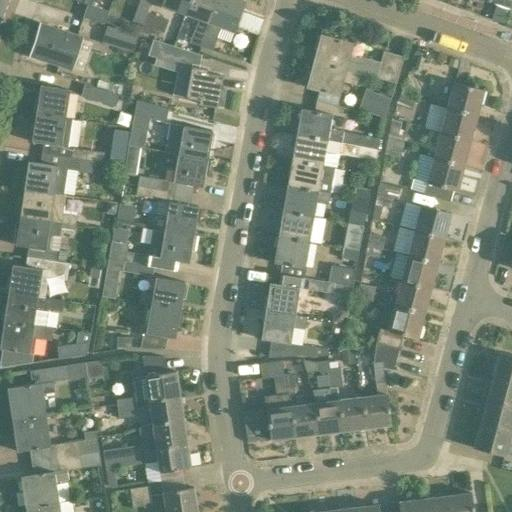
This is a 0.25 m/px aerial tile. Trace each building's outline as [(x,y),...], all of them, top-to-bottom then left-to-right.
[(95,6),(97,0),(84,0),(83,3),(87,5),(83,16),(103,24),(108,11),(95,6)] [(139,0),(132,21),(141,24),(146,12),(150,0),(139,0)] [(185,13),(189,0),(161,0),(160,4),(185,13)] [(189,0),(185,13),(198,19),(194,30),(194,29),(189,42),(200,46),(216,0),(189,0)] [(244,2),(239,0),(216,0),(200,46),(212,51),(216,38),(215,38),(220,26),(233,32),(244,2)] [(142,24),(139,31),(150,35),(152,29),(163,33),(168,20),(146,12),(141,24),(142,24)] [(245,14),(243,28),(259,30),(261,16),(245,14)] [(81,37),(40,23),(29,56),(71,70),(81,37)] [(138,36),(107,26),(101,43),(132,53),(138,36)] [(383,52),(380,62),(358,56),(358,58),(348,56),(351,44),(320,35),(313,61),(359,74),(395,83),(402,57),(383,52)] [(206,72),(206,69),(198,68),(201,55),(152,40),(148,55),(185,67),(190,68),(184,98),(198,101),(198,104),(216,107),(221,75),(206,72)] [(420,71),(423,58),(417,57),(413,70),(420,71)] [(458,62),(450,59),(448,66),(456,68),(458,62)] [(356,85),(359,74),(313,61),(306,87),(337,95),(341,81),(356,85)] [(446,108),(476,116),(482,90),(452,82),(446,108)] [(118,95),(84,84),(80,96),(115,106),(118,95)] [(418,89),(403,84),(400,95),(414,100),(418,89)] [(39,85),(35,113),(64,118),(69,90),(39,85)] [(383,118),(390,99),(365,90),(358,109),(383,118)] [(396,105),(411,110),(414,100),(400,95),(396,105)] [(133,114),(164,123),(168,109),(135,100),(133,114)] [(343,131),(328,129),(331,114),(345,117),(347,108),(336,105),(315,100),(314,111),(300,109),(295,134),(326,140),(341,143),(362,146),(377,149),(379,139),(363,136),(363,137),(342,133),(343,131)] [(476,116),(446,108),(439,132),(469,140),(476,116)] [(30,141),(43,143),(41,153),(93,161),(102,162),(103,153),(67,147),(71,119),(64,118),(35,113),(30,141)] [(160,148),(165,149),(164,152),(177,155),(177,154),(206,160),(211,131),(182,126),(180,142),(166,140),(166,143),(161,142),(160,148)] [(124,163),(128,131),(113,129),(108,161),(124,163)] [(469,140),(439,132),(433,157),(463,165),(469,140)] [(403,136),(388,133),(386,144),(401,147),(403,136)] [(322,165),(324,151),(338,154),(341,143),(326,140),(295,134),(291,160),(322,165)] [(384,155),(399,158),(401,147),(386,144),(384,155)] [(360,157),(375,160),(377,149),(362,146),(360,157)] [(28,161),(26,174),(22,173),(20,188),(23,189),(58,194),(62,195),(65,180),(81,182),(82,172),(91,173),(93,161),(41,153),(40,163),(28,161)] [(172,181),(172,182),(201,187),(206,160),(177,154),(177,155),(175,169),(166,168),(164,180),(172,181)] [(463,165),(433,157),(426,183),(423,194),(449,201),(452,190),(456,191),(463,165)] [(291,160),(286,185),(317,191),(317,192),(329,194),(334,167),(322,165),(291,160)] [(137,187),(170,193),(172,182),(172,181),(164,180),(161,179),(161,180),(139,176),(137,187)] [(375,197),(397,201),(400,188),(378,184),(375,197)] [(312,216),(317,192),(317,191),(286,185),(282,211),(312,216)] [(170,193),(137,187),(135,195),(169,201),(170,193)] [(369,190),(354,187),(352,197),(367,200),(369,190)] [(19,217),(74,225),(75,216),(61,213),(64,195),(62,195),(58,194),(23,189),(19,217)] [(350,207),(365,210),(367,200),(352,197),(350,207)] [(163,229),(193,234),(198,207),(169,202),(163,229)] [(106,213),(115,215),(116,205),(107,203),(106,213)] [(414,230),(444,238),(450,212),(420,204),(414,230)] [(277,237),(308,242),(312,216),(282,211),(277,237)] [(74,225),(19,217),(15,245),(28,247),(26,256),(63,262),(64,252),(50,250),(52,235),(58,236),(59,228),(73,230),(74,225)] [(347,225),(342,247),(358,250),(362,228),(347,225)] [(152,228),(147,256),(145,266),(153,267),(173,271),(175,260),(188,263),(193,234),(163,229),(152,228)] [(407,254),(437,262),(444,238),(414,230),(407,254)] [(387,244),(383,243),(384,237),(369,234),(367,244),(382,247),(386,249),(387,244)] [(308,242),(277,237),(272,263),(303,268),(308,242)] [(123,262),(145,266),(147,256),(126,252),(127,245),(111,242),(108,257),(108,259),(123,262)] [(364,255),(380,259),(382,249),(386,249),(382,247),(367,244),(364,255)] [(358,250),(342,247),(340,258),(356,261),(358,250)] [(437,262),(407,254),(401,280),(431,288),(437,262)] [(63,262),(26,256),(25,266),(12,264),(8,293),(37,297),(44,298),(47,277),(66,280),(68,263),(63,262)] [(145,266),(123,262),(122,271),(152,277),(153,267),(145,266)] [(327,282),(351,285),(354,269),(330,265),(327,282)] [(265,310),(294,315),(298,288),(311,290),(311,289),(332,293),(332,291),(349,294),(351,285),(327,282),(279,273),(277,284),(269,283),(265,310)] [(150,305),(179,310),(184,283),(155,277),(150,305)] [(394,305),(424,312),(431,288),(401,280),(394,305)] [(113,298),(116,285),(103,283),(101,297),(113,298)] [(375,287),(359,284),(357,295),(373,298),(375,287)] [(8,293),(3,320),(33,325),(46,327),(49,312),(47,311),(48,309),(64,311),(66,302),(44,298),(37,297),(8,293)] [(355,306),(371,308),(373,298),(357,295),(355,306)] [(179,310),(150,305),(145,333),(174,338),(179,310)] [(424,312),(394,305),(388,331),(379,328),(375,342),(398,348),(401,334),(417,338),(424,312)] [(294,315),(265,310),(260,339),(270,340),(301,345),(305,317),(294,315)] [(50,340),(52,328),(46,327),(33,325),(3,320),(0,341),(0,348),(2,349),(0,365),(0,367),(27,363),(28,353),(33,354),(35,338),(50,340)] [(342,335),(344,327),(332,325),(331,333),(342,335)] [(116,347),(130,348),(131,338),(116,337),(116,347)] [(88,342),(56,347),(58,359),(86,355),(88,342)] [(374,382),(385,381),(384,381),(382,368),(392,370),(398,348),(375,342),(375,343),(372,364),(374,382)] [(316,347),(301,345),(300,355),(314,357),(316,347)] [(327,348),(316,347),(314,357),(328,354),(327,348)] [(491,377),(511,382),(511,356),(498,352),(491,377)] [(163,356),(142,356),(145,376),(132,378),(135,397),(136,403),(148,401),(178,396),(175,371),(166,373),(163,356)] [(259,363),(261,379),(273,378),(275,396),(285,395),(283,375),(281,360),(259,363)] [(342,430),(338,400),(336,388),(333,388),(330,369),(329,369),(328,361),(315,362),(316,371),(321,374),(326,373),(329,389),(326,389),(328,401),(314,403),(318,434),(342,430)] [(29,371),(31,384),(7,388),(11,419),(45,415),(42,394),(54,392),(53,381),(68,379),(66,365),(29,371)] [(341,388),(339,368),(330,369),(333,388),(336,388),(341,388)] [(294,394),(291,374),(283,375),(285,395),(294,394)] [(485,400),(511,407),(511,382),(491,377),(485,400)] [(391,424),(387,393),(362,397),(366,427),(391,424)] [(152,424),(182,420),(178,396),(148,401),(152,424)] [(135,397),(116,400),(117,410),(137,407),(136,403),(135,397)] [(366,427),(362,397),(338,400),(342,430),(366,427)] [(479,423),(510,432),(511,423),(511,407),(485,400),(479,423)] [(318,434),(314,403),(290,406),(294,437),(318,434)] [(294,437),(290,406),(265,409),(269,440),(294,437)] [(118,418),(138,416),(137,407),(117,410),(118,418)] [(45,415),(11,419),(16,451),(50,446),(45,415)] [(182,420),(152,424),(156,448),(186,443),(182,420)] [(510,432),(479,423),(472,448),(503,456),(510,432)] [(84,440),(53,445),(55,458),(98,451),(95,431),(83,433),(84,440)] [(159,472),(189,467),(186,443),(156,448),(144,450),(145,454),(124,457),(104,459),(105,469),(158,461),(159,472)] [(145,454),(144,450),(143,445),(123,448),(124,457),(145,454)] [(25,508),(59,502),(56,482),(68,480),(66,470),(100,465),(98,451),(55,458),(57,470),(20,476),(25,508)] [(132,507),(152,504),(149,486),(129,489),(132,507)] [(165,511),(196,511),(193,487),(162,492),(165,511)] [(446,496),(448,511),(473,511),(471,493),(446,496)] [(448,511),(446,496),(422,499),(423,511),(448,511)] [(423,511),(422,499),(398,502),(399,511),(423,511)] [(60,511),(59,502),(25,508),(25,511),(60,511)]
